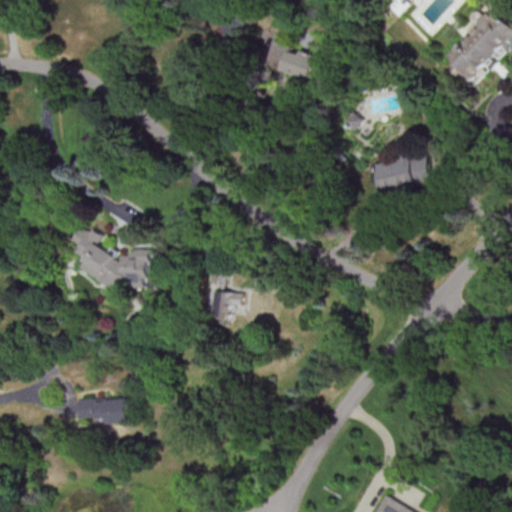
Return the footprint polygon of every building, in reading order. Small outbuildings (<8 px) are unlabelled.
[(511,8),(503,0),(490,14),(483,11),(477,12),(474,17),(477,24),(471,30),(476,35),(456,57),(463,63),(457,70),(467,80),(469,78),(477,85),(511,46),(511,8)] [(339,65),(278,43),(269,67),(330,89),(339,65)] [(357,114),(350,124),(361,131),(368,121),(357,114)] [(388,195),(435,184),(428,153),(416,155),(414,145),(398,149),(400,160),(381,164),(388,195)] [(89,220),(77,239),(87,245),(83,251),(95,258),(88,268),(124,292),(127,288),(152,287),(152,279),(156,278),(155,262),(159,262),(158,245),(135,247),(135,252),(127,253),(127,259),(122,260),(123,257),(103,244),(110,234),(89,220)] [(215,267),(213,282),(227,283),(226,289),(222,289),(219,317),(227,317),(227,322),(237,324),(239,308),(243,308),(244,303),(250,303),(251,292),(231,290),(233,269),(215,267)] [(131,395),(81,400),(83,423),(133,419),(131,395)] [(422,511),(393,495),(382,511),(422,511)]
